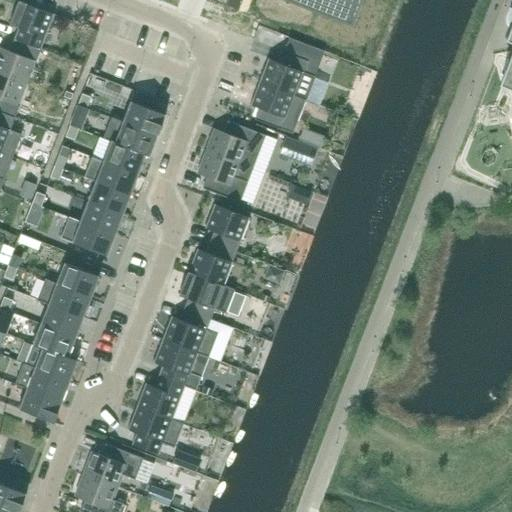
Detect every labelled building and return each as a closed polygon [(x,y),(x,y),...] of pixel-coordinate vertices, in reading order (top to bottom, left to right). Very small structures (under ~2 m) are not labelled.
[(243,0),(228,0),(227,5),(239,10),(243,0)] [(287,0),(351,25),(360,0),(287,0)] [(13,39),(40,50),(54,15),(18,1),(9,25),(18,28),(13,39)] [(511,14),(504,35),(511,37),(511,41),(509,51),(508,52),(498,79),(511,85),(511,14)] [(0,73),(26,83),(34,61),(36,62),(40,50),(13,39),(9,51),(1,48),(0,50),(0,73)] [(268,58),(259,82),(294,96),(305,100),(314,77),(303,73),(308,61),(281,51),(276,62),(268,58)] [(91,86),(101,86),(101,100),(117,101),(118,69),(92,68),(91,86)] [(18,105),(26,83),(0,73),(0,112),(15,118),(19,106),(18,105)] [(68,91),(77,92),(80,75),(71,73),(68,91)] [(259,82),(250,105),(259,108),(254,119),(281,130),(292,134),(295,126),(305,100),(294,96),(259,82)] [(77,105),(83,107),(87,109),(91,97),(82,94),(77,105)] [(166,115),(130,101),(122,122),(111,117),(111,118),(157,136),(166,115)] [(0,152),(12,158),(21,134),(10,130),(15,118),(0,112),(0,152)] [(83,117),(74,114),(70,125),(79,129),(83,117)] [(149,157),(157,136),(111,118),(104,136),(111,139),(110,141),(146,155),(149,157)] [(214,129),(206,152),(263,174),(277,139),(265,135),(228,121),(223,133),(214,129)] [(79,129),(70,125),(65,136),(74,140),(79,129)] [(138,175),(146,155),(110,141),(103,161),(138,175)] [(0,152),(0,190),(4,181),(12,158),(0,152)] [(206,152),(197,174),(206,178),(202,189),(240,203),(241,199),(252,204),(263,174),(206,152)] [(68,158),(59,155),(55,166),(64,169),(68,158)] [(92,157),(84,177),(95,181),(131,195),(138,175),(103,161),(92,157)] [(64,169),(55,166),(51,177),(60,181),(64,169)] [(130,195),(95,181),(87,202),(123,215),(130,195)] [(45,196),(36,192),(32,203),(41,207),(45,196)] [(123,215),(87,202),(80,222),(115,235),(123,215)] [(28,215),(25,222),(37,227),(44,208),(41,207),(32,203),(28,215)] [(213,231),(209,242),(236,252),(249,218),(214,204),(205,228),(213,231)] [(68,217),(60,238),(72,243),(107,256),(115,235),(80,222),(68,217)] [(224,285),(236,252),(209,242),(205,252),(197,249),(188,272),(235,290),(235,289),(224,285)] [(21,258),(12,254),(8,265),(17,269),(21,258)] [(99,277),(64,262),(56,283),(45,279),(44,280),(91,297),(99,277)] [(17,269),(8,265),(4,277),(13,280),(17,269)] [(226,313),(235,290),(188,272),(179,295),(187,299),(184,309),(210,319),(215,309),(226,313)] [(83,318),(91,297),(44,280),(37,300),(83,318)] [(13,301),(4,297),(0,306),(0,308),(8,312),(13,301)] [(83,318),(37,300),(36,300),(48,305),(40,324),(76,338),(83,318)] [(8,312),(0,308),(0,321),(4,323),(8,312)] [(162,339),(209,357),(218,334),(206,330),(210,319),(184,309),(180,320),(171,316),(162,339)] [(68,357),(76,338),(40,324),(33,344),(77,362),(78,361),(68,357)] [(162,339),(153,363),(162,366),(158,376),(185,387),(196,391),(196,390),(201,378),(201,377),(190,373),(197,354),(208,358),(209,357),(162,339)] [(23,363),(23,364),(70,382),(77,362),(33,344),(32,345),(33,345),(26,364),(23,363)] [(70,382),(23,364),(15,384),(62,402),(70,382)] [(172,420),(185,387),(158,376),(154,387),(145,383),(136,407),(183,425),(183,424),(172,420)] [(62,402),(15,384),(15,385),(26,389),(18,409),(54,423),(62,402)] [(174,448),(183,425),(136,407),(127,430),(136,433),(132,444),(159,455),(163,444),(174,448)] [(122,475),(135,480),(143,458),(105,444),(101,455),(92,452),(83,474),(117,487),(122,475)] [(112,499),(117,487),(83,474),(75,497),(84,500),(80,511),(81,511),(122,511),(125,504),(112,499)] [(19,511),(26,494),(0,483),(0,507),(11,511),(19,511)]
